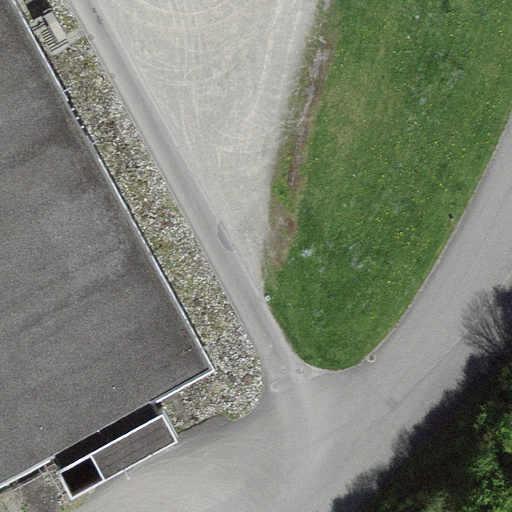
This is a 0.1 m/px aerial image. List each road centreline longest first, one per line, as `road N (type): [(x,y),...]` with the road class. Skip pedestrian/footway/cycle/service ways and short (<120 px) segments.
road 1 (unclassified): [(125,511),(418,370)]
road 2 (unclassified): [(418,370),(511,216)]
road 3 (unclassified): [(311,511),(418,370)]
